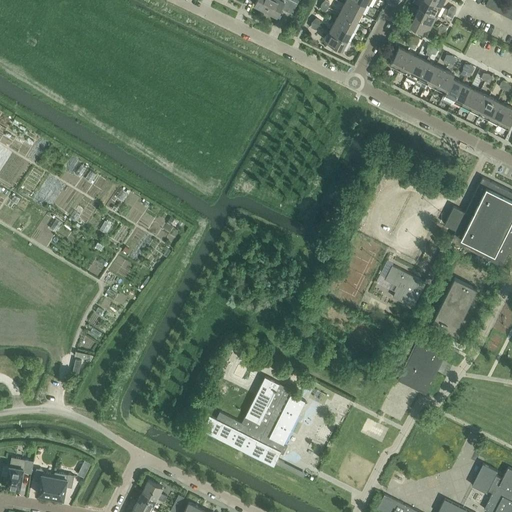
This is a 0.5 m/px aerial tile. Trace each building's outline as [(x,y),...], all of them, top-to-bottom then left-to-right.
[(257,0),(255,4),(266,10),(271,0),(257,0)] [(271,0),(266,10),(278,16),(282,9),(292,14),(298,3),(299,0),(271,0)] [(359,0),(346,0),(344,4),(361,13),(366,4),(359,0)] [(429,0),(423,0),(420,7),(437,15),(441,6),(429,0)] [(488,0),(485,6),(490,9),(494,0),(488,0)] [(496,0),(494,0),(490,9),(495,11),(500,2),(496,0)] [(500,2),(495,11),(500,14),(505,4),(500,2)] [(340,13),(357,22),(361,13),(344,4),(340,13)] [(505,4),(500,14),(505,16),(510,7),(505,4)] [(420,7),(415,16),(432,24),(437,15),(420,7)] [(340,13),(335,22),(352,31),(357,22),(340,13)] [(427,34),(432,24),(415,16),(410,25),(427,34)] [(335,22),(330,31),(347,40),(352,31),(335,22)] [(342,49),(347,40),(330,31),(325,40),(342,49)] [(391,64),(400,69),(409,51),(399,47),(391,64)] [(409,51),(400,69),(408,73),(406,77),(407,78),(418,56),(409,51)] [(418,56),(407,78),(416,82),(418,78),(419,78),(427,61),(418,56)] [(427,61),(419,78),(427,82),(436,65),(427,61)] [(436,65),(427,82),(437,87),(445,70),(436,65)] [(445,70),(437,87),(445,91),(444,95),(441,99),(442,99),(455,74),(445,70)] [(455,74),(442,99),(450,103),(452,99),(453,99),(462,83),(453,78),(455,74)] [(462,83),(453,99),(463,104),(471,87),(462,83)] [(471,87),(463,104),(472,109),(480,92),(471,87)] [(480,92),(472,109),(481,113),(489,97),(480,92)] [(489,97),(481,113),(490,118),(498,101),(489,97)] [(498,101),(490,118),(499,122),(507,106),(498,101)] [(511,107),(507,106),(499,122),(509,127),(511,120),(511,107)] [(457,230),(452,240),(504,266),(510,253),(511,253),(511,191),(483,177),(466,212),(454,206),(445,224),(457,230)] [(414,307),(426,282),(392,264),(385,279),(396,285),(394,290),(396,291),(393,296),(414,307)] [(454,277),(432,322),(454,333),(476,288),(454,277)] [(418,339),(398,379),(425,392),(436,372),(434,371),(440,359),(441,360),(445,352),(418,339)] [(453,340),(451,344),(462,349),(464,345),(453,340)] [(83,360),(74,358),(72,371),(80,372),(83,360)] [(209,414),(202,429),(260,458),(274,465),(281,452),(283,453),(287,445),(284,443),(306,400),(285,390),(286,387),(265,376),(243,422),(220,411),(217,418),(209,414)] [(11,456),(6,486),(20,488),(23,471),(31,473),(34,460),(11,456)] [(85,459),(78,473),(84,476),(91,462),(85,459)] [(511,511),(511,499),(510,499),(511,494),(511,468),(508,466),(502,478),(496,475),(498,471),(483,463),(472,485),(474,485),(487,492),(488,490),(493,492),(492,495),(484,509),(489,511),(471,511),(463,508),(445,499),(437,511),(419,511),(384,494),(377,509),(383,511),(511,511)] [(55,471),(55,474),(43,471),(43,469),(36,468),(32,493),(44,495),(44,496),(50,497),(55,471)] [(50,497),(57,499),(57,497),(64,499),(66,486),(72,487),(74,475),(55,471),(50,497)] [(157,497),(164,501),(167,495),(160,491),(162,487),(148,479),(143,490),(157,497)] [(143,490),(137,501),(152,508),(157,497),(143,490)] [(179,495),(173,505),(179,508),(184,497),(179,495)] [(137,501),(132,511),(149,511),(152,508),(137,501)] [(183,511),(197,511),(199,508),(188,502),(183,511)]
